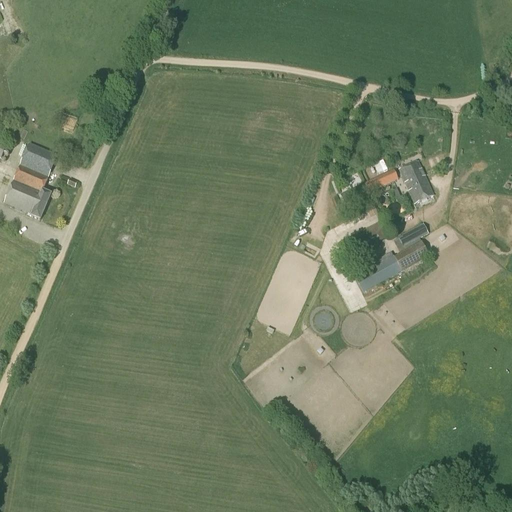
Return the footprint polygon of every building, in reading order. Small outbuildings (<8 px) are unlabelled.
[(41,222),(52,196),(43,192),(58,157),(31,145),(5,204),(31,215),(30,217),(41,222)] [(435,197),(419,162),(400,171),(405,183),(402,184),(403,188),(406,186),(415,206),(435,197)] [(368,194),(398,181),(393,171),(340,196),(344,204),(368,193),(368,194)] [(70,179),(67,186),(75,189),(78,183),(70,179)] [(391,191),(395,201),(401,198),(397,189),(391,191)] [(372,209),(334,229),(336,234),(370,217),(375,214),(372,209)] [(344,260),(388,239),(380,224),(337,245),(344,260)] [(398,251),(428,235),(423,226),(393,242),(398,251)] [(401,273),(428,257),(419,243),(395,258),(392,253),(353,274),(363,294),(401,274),(401,273)]
